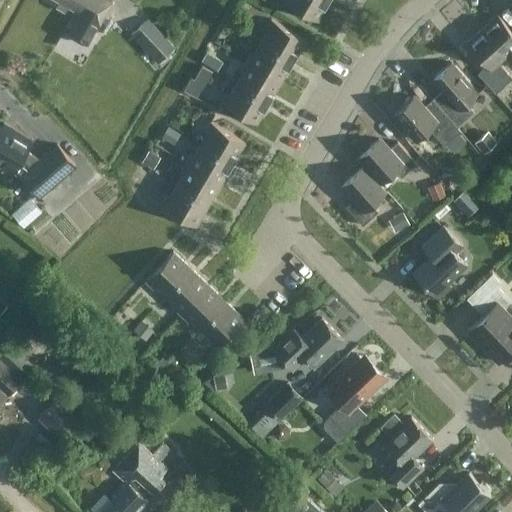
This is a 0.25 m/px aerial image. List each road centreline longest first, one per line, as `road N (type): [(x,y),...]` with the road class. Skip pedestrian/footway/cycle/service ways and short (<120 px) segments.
road 1 (residential): [(511,460),(278,224)]
road 2 (residential): [(278,224),(379,48),(426,0)]
